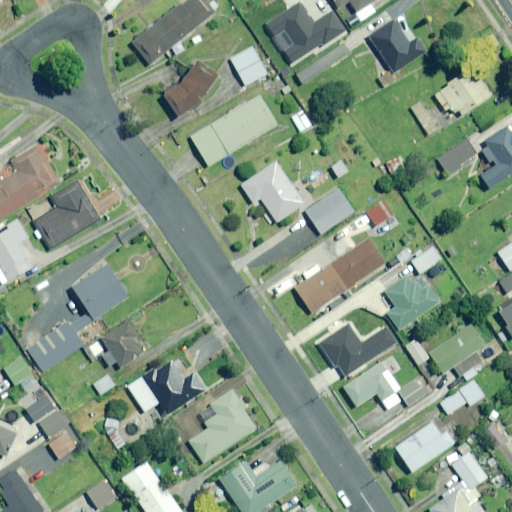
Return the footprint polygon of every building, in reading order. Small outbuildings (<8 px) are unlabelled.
[(213,0),(210,3),(207,0),(188,0),(133,43),(150,65),(181,41),(188,50),(196,43),(189,35),(217,12),(221,9),(213,0)] [(339,37),(324,16),(313,24),(295,0),(292,0),(253,27),(267,47),(283,36),(296,47),(283,63),(292,70),(339,37)] [(332,0),(339,9),(350,2),(358,14),(378,0),(332,0)] [(411,42),(397,20),(371,38),(395,74),(428,52),(418,37),(411,42)] [(342,47),(296,79),(305,91),(354,57),(342,47)] [(268,75),(253,48),(232,59),(246,86),(268,75)] [(220,78),(197,62),(184,83),(164,93),(182,119),(202,104),(220,78)] [(447,111),(450,109),(453,114),(459,110),(463,116),(493,95),(473,67),(435,94),(447,111)] [(395,80),(391,72),(380,77),(383,86),(395,80)] [(278,126),(260,96),(192,137),(209,167),(278,126)] [(438,130),(420,101),(412,107),(429,136),(438,130)] [(313,126),(303,110),(292,116),(302,133),(313,126)] [(511,130),(509,126),(487,140),(491,146),(482,151),(490,165),(495,162),(498,166),(479,178),(488,192),(511,177),(511,130)] [(478,156),(468,141),(439,161),(448,175),(478,156)] [(0,220),(61,185),(38,146),(3,166),(10,177),(0,182),(0,220)] [(403,154),(384,164),(392,180),(411,170),(403,154)] [(349,173),(342,161),(332,167),(339,178),(349,173)] [(305,204),(277,162),(242,185),(254,204),(262,199),(278,223),(305,204)] [(101,221),(81,185),(54,201),(58,208),(34,222),(51,250),(101,221)] [(355,212),(340,189),(306,212),(321,234),(355,212)] [(28,237),(18,220),(8,226),(10,229),(0,234),(0,279),(3,285),(33,267),(19,243),(28,237)] [(386,264),(369,238),(296,288),(313,313),(386,264)] [(511,271),(511,270),(511,242),(498,252),(511,271)] [(442,259),(433,246),(412,262),(421,274),(442,259)] [(89,312),(96,322),(102,317),(101,316),(132,296),(110,263),(73,288),(89,312)] [(511,291),(511,274),(500,282),(508,294),(511,291)] [(413,285),(408,277),(386,293),(397,308),(388,314),(400,331),(404,329),(409,336),(422,327),(416,319),(441,302),(423,277),(413,285)] [(511,303),(500,312),(509,325),(506,326),(511,335),(511,303)] [(96,322),(89,312),(72,324),(69,320),(28,348),(44,373),(85,345),(78,334),(96,322)] [(128,322),(102,338),(83,351),(92,364),(103,357),(110,367),(117,362),(121,368),(147,351),(128,322)] [(486,344),(472,323),(430,353),(444,374),(454,367),(465,382),(478,373),(474,367),(483,361),(477,351),(486,344)] [(390,348),(379,333),(361,347),(346,329),(317,350),(341,383),(390,348)] [(429,358),(417,339),(406,346),(418,365),(429,358)] [(33,374),(21,356),(4,368),(16,386),(33,374)] [(184,379),(173,361),(156,372),(155,370),(129,386),(146,413),(151,409),(156,417),(166,411),(168,415),(208,390),(197,371),(184,379)] [(401,388),(382,361),(344,388),(357,407),(377,394),(389,410),(401,402),(394,392),(401,388)] [(94,399),(101,395),(116,386),(108,373),(93,382),(99,392),(92,396),(94,399)] [(432,391),(422,376),(399,392),(409,406),(432,391)] [(485,396),(474,380),(442,404),(450,415),(468,401),(471,406),(485,396)] [(247,406),(236,389),(211,405),(218,415),(206,423),(209,429),(190,441),(204,463),(257,428),(244,408),(247,406)] [(24,408),(35,424),(38,422),(49,439),(69,426),(47,392),(24,408)] [(442,434),(434,422),(396,448),(413,473),(455,443),(447,431),(442,434)] [(0,455),(7,461),(17,435),(1,425),(0,425),(0,455)] [(506,441),(495,425),(483,433),(495,449),(506,441)] [(127,444),(118,431),(110,436),(118,449),(127,444)] [(77,447),(67,432),(49,444),(60,459),(77,447)] [(458,448),(464,457),(453,465),(470,490),(488,478),(471,453),(470,451),(474,448),(469,440),(458,448)] [(258,511),(299,485),(283,460),(259,476),(250,461),(221,480),(242,511),(258,511)] [(180,511),(147,462),(124,478),(146,511),(180,511)] [(43,511),(44,511),(17,471),(0,482),(0,489),(11,506),(1,511),(43,511)] [(511,480),(506,472),(497,479),(505,490),(511,485),(511,480)] [(117,498),(106,480),(87,492),(99,510),(117,498)] [(444,494),(446,498),(429,510),(430,511),(485,511),(478,501),(475,502),(461,482),(444,494)]
